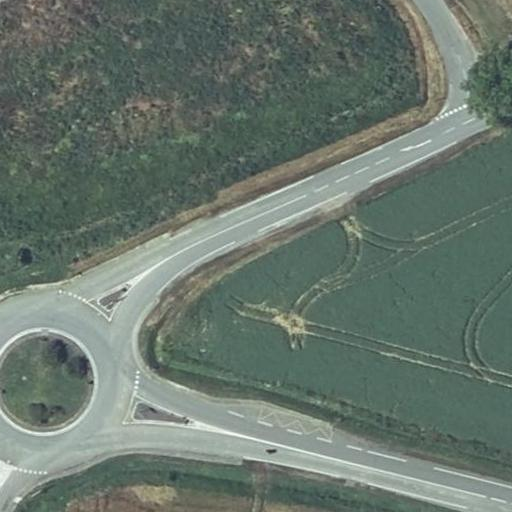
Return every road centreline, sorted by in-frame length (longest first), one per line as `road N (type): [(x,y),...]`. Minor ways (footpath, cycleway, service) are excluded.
road 1 (tertiary): [(189,246),(476,117)]
road 2 (tertiary): [(511,503),(281,446)]
road 3 (tertiary): [(89,439),(127,432),(281,446)]
road 4 (tertiary): [(281,446),(113,370)]
road 5 (tertiary): [(189,246),(45,309)]
road 6 (tertiary): [(108,352),(133,298),(189,246)]
road 7 (tertiary): [(476,117),(449,41),(424,0)]
